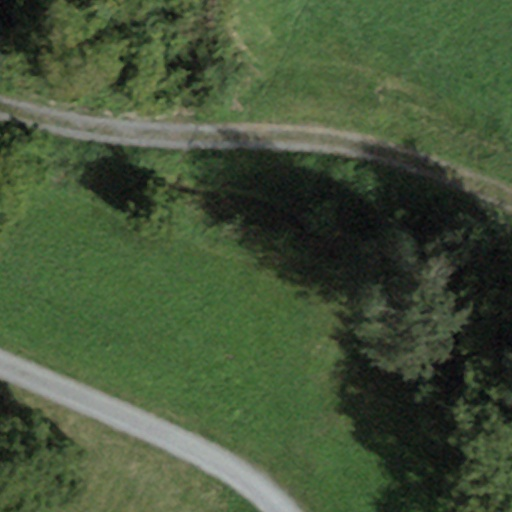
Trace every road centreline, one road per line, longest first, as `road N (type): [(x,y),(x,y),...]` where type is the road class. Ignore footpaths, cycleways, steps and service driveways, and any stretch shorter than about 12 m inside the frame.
road 1 (track): [(511,205),(388,156),(322,141),(119,134),(0,107)]
road 2 (track): [(280,511),(260,488),(0,372)]
